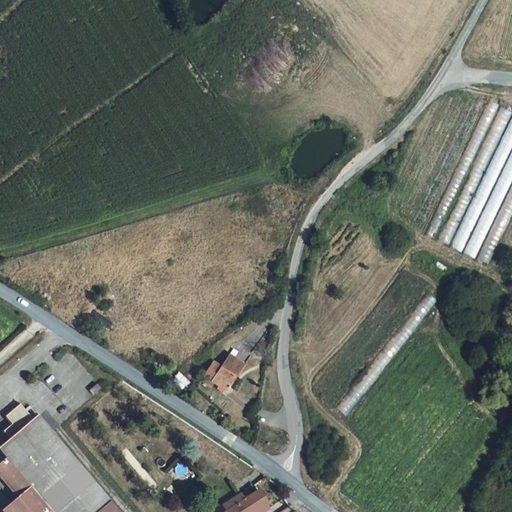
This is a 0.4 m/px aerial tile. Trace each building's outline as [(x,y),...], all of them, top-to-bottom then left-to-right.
[(511,211),(511,111),(491,100),(428,230),(438,234),(436,239),(486,263),(511,211)] [(352,362),(411,281),(402,274),(346,352),(347,354),(345,357),(352,362)] [(33,293),(38,285),(23,276),(18,283),(33,293)] [(437,300),(427,292),(336,408),(344,415),(437,300)] [(237,377),(246,362),(232,353),(223,367),(237,377)] [(214,380),(223,367),(215,361),(203,378),(211,384),(214,380)] [(229,389),(237,377),(223,367),(214,380),(229,389)] [(119,511),(38,417),(34,421),(22,407),(7,419),(13,426),(4,434),(10,441),(1,449),(7,457),(0,464),(0,480),(16,498),(2,511),(119,511)] [(225,511),(252,511),(253,511),(264,511),(269,509),(256,490),(225,511)] [(273,509),(275,511),(280,511),(287,506),(283,501),(273,509)]
